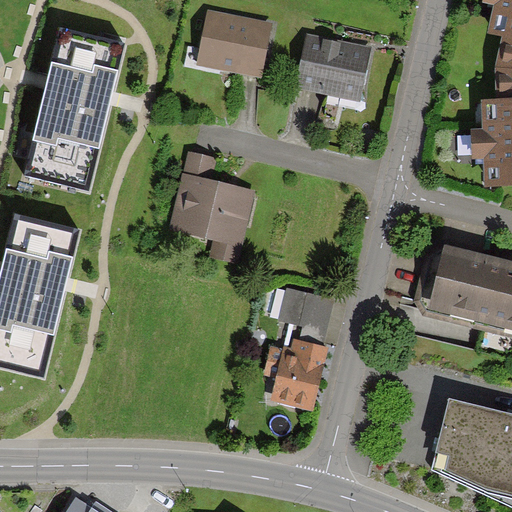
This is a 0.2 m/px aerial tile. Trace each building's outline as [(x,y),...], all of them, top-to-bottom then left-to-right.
[(497,67),(511,69),(511,0),(483,0),(483,3),(495,6),(489,32),(501,34),(497,67)] [(259,79),(272,23),(208,9),(195,65),(259,79)] [(372,48),(306,33),(294,87),(361,102),(372,48)] [(119,48),(62,35),(51,84),(30,175),(87,188),(108,97),(119,48)] [(485,186),(511,185),(511,69),(497,67),(496,99),(483,99),(483,128),(472,128),(473,159),(484,158),(485,186)] [(218,158),(189,151),(170,230),(214,241),(209,260),(238,267),(257,190),(213,179),(218,158)] [(75,234),(18,221),(6,270),(0,294),(0,363),(41,373),(63,285),(75,234)] [(442,258),(425,254),(415,301),(422,315),(511,337),(511,260),(445,244),(442,258)] [(335,299),(286,288),(286,290),(277,289),(271,317),(279,319),(279,320),(303,326),(300,340),(324,345),(335,299)] [(327,352),(328,347),(324,345),(300,340),(293,339),(291,347),(284,345),(283,349),(272,347),(265,375),(277,378),(270,400),(314,410),(327,352)] [(511,414),(449,400),(432,470),(511,505),(511,414)] [(91,505),(77,496),(66,511),(113,511),(95,500),(91,505)]
